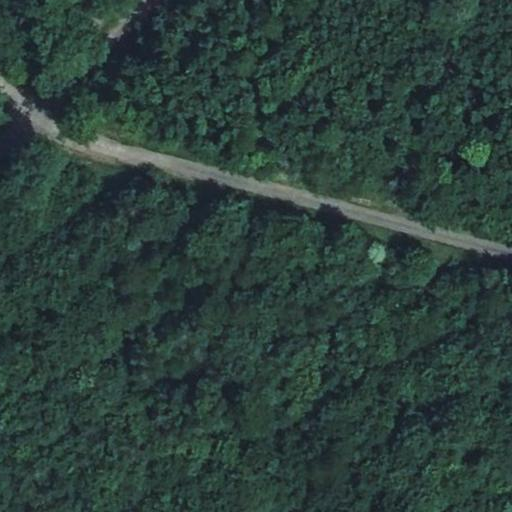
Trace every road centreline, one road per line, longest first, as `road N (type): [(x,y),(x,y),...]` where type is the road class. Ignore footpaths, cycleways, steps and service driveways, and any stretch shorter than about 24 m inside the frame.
road 1 (track): [(511,248),(44,118)]
road 2 (track): [(44,118),(166,0)]
